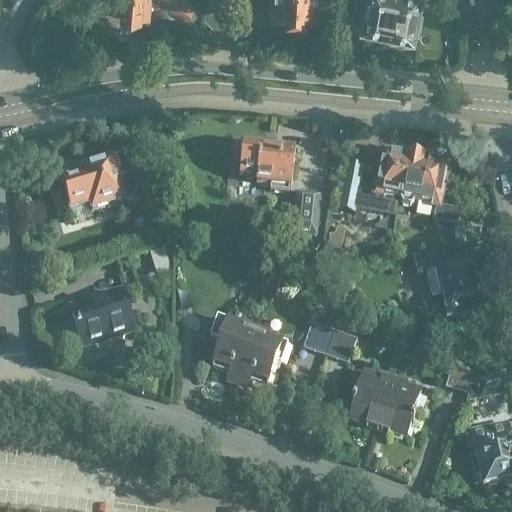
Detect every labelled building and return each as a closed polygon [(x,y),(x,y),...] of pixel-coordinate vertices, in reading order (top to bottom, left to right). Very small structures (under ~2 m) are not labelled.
[(151,0),(101,0),(101,4),(102,5),(102,10),(122,12),(121,17),(140,19),(140,17),(150,18),(151,0)] [(185,21),(190,25),(200,12),(195,8),(196,6),(188,0),(161,0),(159,2),(185,21)] [(271,0),(270,17),(319,19),(320,0),(271,0)] [(416,10),(417,0),(355,0),(351,23),(356,24),(356,22),(392,29),(390,41),(408,45),(411,33),(412,30),(418,31),(422,11),(416,10)] [(256,186),(270,188),(270,193),(287,195),(288,190),(290,191),(294,154),(270,152),(271,146),(261,145),(261,150),(242,148),(238,180),(256,182),(256,186)] [(346,166),(337,213),(355,216),(356,212),(395,219),(398,201),(400,203),(408,160),(383,155),(376,194),(360,191),(364,169),(346,166)] [(408,160),(400,203),(402,206),(410,208),(415,204),(435,208),(433,221),(458,225),(460,210),(438,206),(445,167),(408,160)] [(133,176),(129,177),(124,161),(95,170),(93,162),(82,165),(84,173),(79,175),(81,181),(60,187),(61,190),(57,198),(60,207),(65,209),(67,209),(69,216),(89,210),(91,216),(131,204),(134,205),(140,195),(138,192),(133,176)] [(317,239),(322,196),(295,193),(291,236),(317,239)] [(453,231),(454,248),(465,247),(464,230),(453,231)] [(162,251),(148,255),(155,278),(169,274),(162,251)] [(413,258),(417,276),(429,273),(435,297),(440,295),(446,318),(481,310),(470,263),(447,269),(443,251),(413,258)] [(77,334),(104,340),(115,337),(122,338),(127,333),(132,331),(122,297),(71,313),(77,334)] [(224,385),(235,389),(256,330),(242,325),(240,330),(215,322),(209,342),(220,346),(211,370),(228,376),(224,385)] [(303,350),(324,357),(333,332),(311,325),(303,350)] [(256,330),(235,389),(247,393),(250,383),(266,389),(274,363),(280,365),(286,346),(267,339),(269,334),(256,330)] [(333,332),(324,357),(348,366),(356,341),(333,332)] [(468,396),(465,404),(472,385),(471,386),(474,377),(454,361),(445,389),(468,396)] [(365,431),(375,434),(392,380),(380,376),(378,381),(363,376),(349,422),(366,427),(365,431)] [(472,385),(465,404),(465,405),(479,402),(507,396),(503,378),(475,384),(475,385),(472,385)] [(392,380),(375,434),(388,438),(389,434),(406,439),(420,394),(405,389),(407,385),(392,380)] [(474,450),(482,489),(504,484),(510,488),(511,487),(511,440),(509,441),(506,427),(464,436),(468,451),(474,450)]
